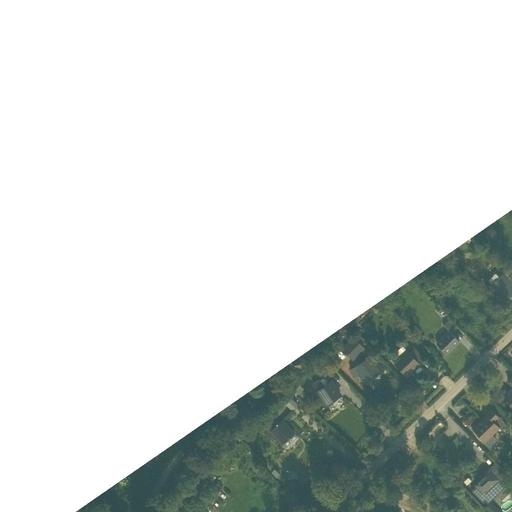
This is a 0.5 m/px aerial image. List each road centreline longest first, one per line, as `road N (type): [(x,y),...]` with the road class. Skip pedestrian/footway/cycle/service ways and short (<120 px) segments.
road 1 (residential): [(511,329),(325,511)]
road 2 (residential): [(141,511),(183,449),(268,391),(278,354)]
